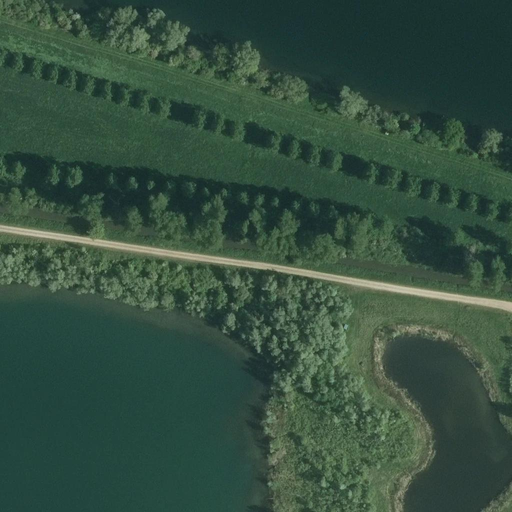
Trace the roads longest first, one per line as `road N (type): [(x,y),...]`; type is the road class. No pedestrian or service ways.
road 1 (track): [(511,179),(0,17)]
road 2 (track): [(0,226),(511,308)]
